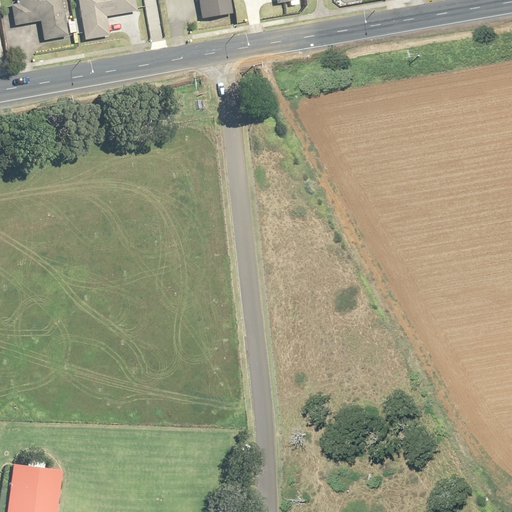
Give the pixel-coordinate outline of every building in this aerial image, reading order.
[(0,0),(0,35),(22,32),(25,53),(53,49),(45,0),(0,0)] [(92,48),(90,29),(119,26),(116,0),(78,0),(60,2),(65,51),(92,48)] [(169,0),(171,12),(178,12),(180,31),(216,26),(212,0),(169,0)] [(254,0),(256,14),(283,10),(281,0),(254,0)] [(52,511),(57,471),(16,466),(8,465),(2,511),(52,511)]
